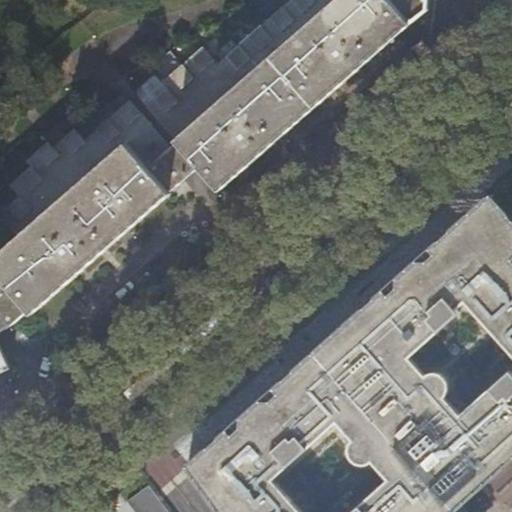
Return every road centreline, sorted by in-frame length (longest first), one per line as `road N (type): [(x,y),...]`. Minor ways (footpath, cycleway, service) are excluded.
road 1 (residential): [(511,77),(78,462)]
road 2 (residential): [(78,462),(44,392),(0,414)]
